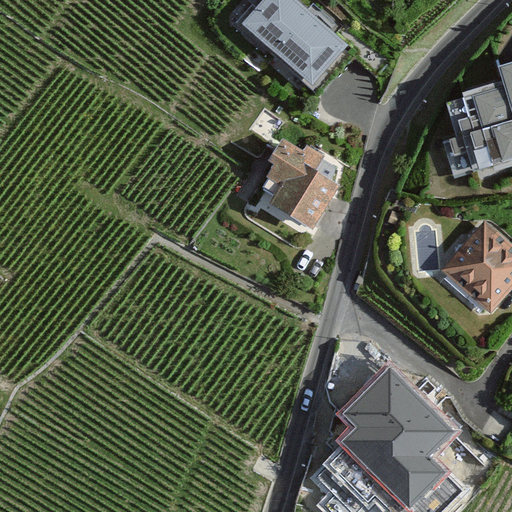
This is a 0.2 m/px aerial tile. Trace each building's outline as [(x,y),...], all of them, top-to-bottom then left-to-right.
[(349,54),(289,0),(268,0),(241,31),(312,95),(349,54)] [(511,67),(502,70),(507,86),(453,102),(475,176),(511,164),(511,67)] [(306,157),(286,144),(274,163),(280,167),(273,178),(285,186),(274,203),(313,229),(340,188),(317,172),(325,159),(311,150),(306,157)] [(511,290),(511,248),(488,226),(448,270),(493,311),(511,290)] [(457,432),(391,367),(344,414),(357,427),(342,442),(348,447),(318,477),(330,489),(313,506),(319,511),(440,511),(464,489),(432,458),(457,432)]
